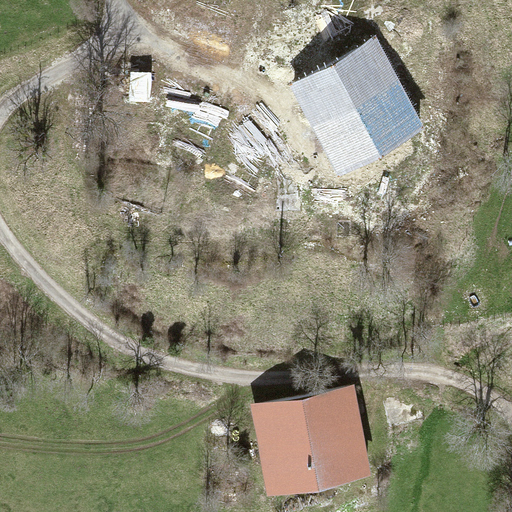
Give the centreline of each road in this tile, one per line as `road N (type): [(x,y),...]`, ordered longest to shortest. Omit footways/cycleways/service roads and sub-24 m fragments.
road 1 (track): [(0,228),(80,314),(155,357),(255,377),(438,372),(511,413)]
road 2 (track): [(255,377),(152,440),(101,446),(0,439)]
road 3 (track): [(132,24),(0,114)]
road 4 (track): [(132,24),(180,57),(260,92)]
